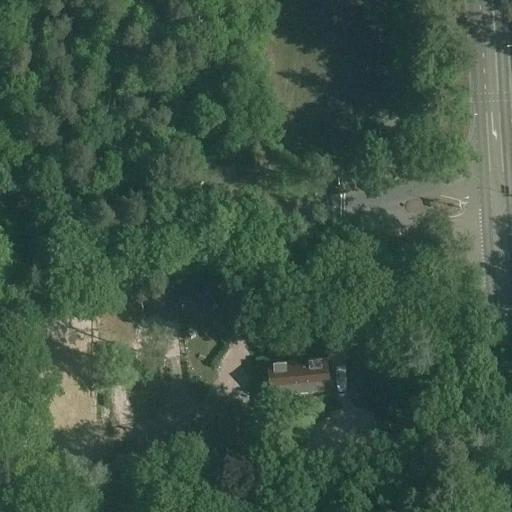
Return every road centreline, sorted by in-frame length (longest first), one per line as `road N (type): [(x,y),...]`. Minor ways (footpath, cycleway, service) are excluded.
road 1 (tertiary): [(0,213),(500,209)]
road 2 (secondary): [(500,209),(486,0)]
road 3 (secondary): [(511,408),(500,209)]
